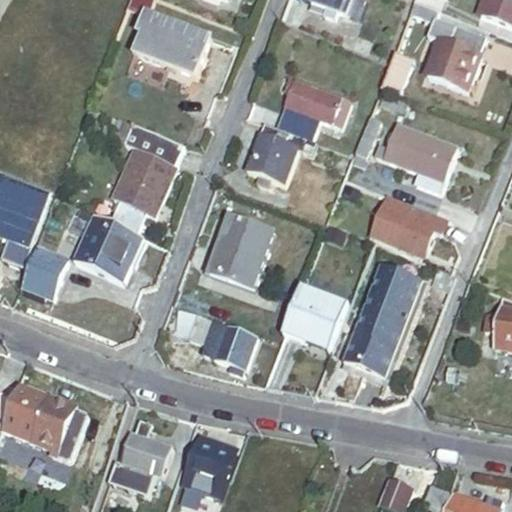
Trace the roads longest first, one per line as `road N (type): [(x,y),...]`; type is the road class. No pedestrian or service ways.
road 1 (residential): [(282,0),(135,380)]
road 2 (residential): [(511,162),(403,441)]
road 3 (residential): [(403,441),(135,380)]
road 4 (residential): [(135,380),(0,329)]
